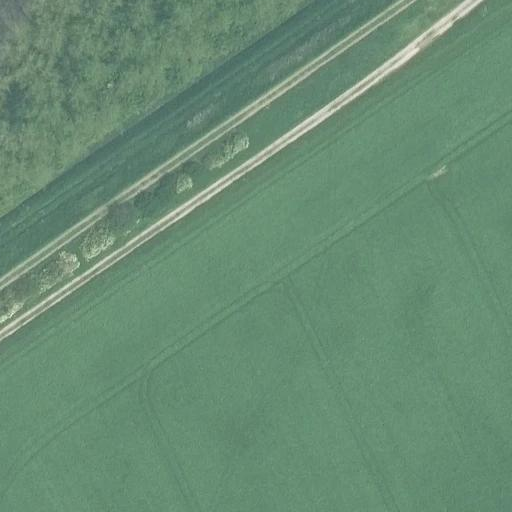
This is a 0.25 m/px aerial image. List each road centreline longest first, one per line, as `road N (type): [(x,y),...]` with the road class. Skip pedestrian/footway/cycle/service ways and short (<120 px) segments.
road 1 (track): [(472,0),(304,127),(0,335)]
road 2 (track): [(412,0),(0,286)]
